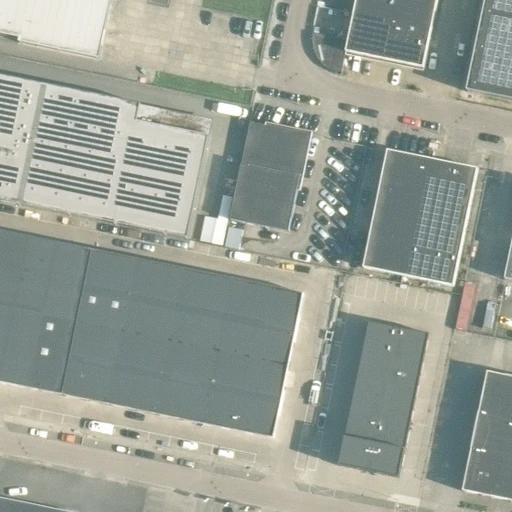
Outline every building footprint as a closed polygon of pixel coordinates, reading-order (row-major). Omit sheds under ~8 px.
[(0,0),(0,34),(20,38),(19,42),(100,59),(111,0),(0,0)] [(385,0),(356,0),(354,13),(393,21),(397,2),(385,0)] [(397,0),(397,2),(393,21),(432,29),(438,0),(397,0)] [(393,21),(354,13),(346,52),(424,68),(432,29),(393,21)] [(0,200),(173,237),(194,134),(138,122),(142,105),(0,75),(0,200)] [(230,220),(289,232),(309,134),(250,122),(230,220)] [(388,150),(379,191),(412,198),(420,157),(388,150)] [(407,222),(396,274),(454,286),(461,253),(478,168),(455,164),(420,157),(412,198),(407,222)] [(379,191),(374,215),(407,222),(412,198),(379,191)] [(363,268),(396,274),(407,222),(374,215),(363,268)] [(225,247),(239,250),(243,230),(229,227),(225,247)] [(0,231),(0,306),(73,322),(88,249),(0,231)] [(88,249),(73,322),(119,331),(134,259),(88,249)] [(134,259),(119,331),(164,341),(179,268),(134,259)] [(179,268),(164,341),(210,350),(225,277),(179,268)] [(225,277),(210,350),(289,366),(304,294),(225,277)] [(73,322),(0,306),(0,382),(58,395),(73,322)] [(119,331),(73,322),(58,395),(104,404),(119,331)] [(369,322),(364,347),(394,354),(399,328),(369,322)] [(399,328),(394,354),(424,360),(429,334),(399,328)] [(164,341),(119,331),(104,404),(149,413),(164,341)] [(164,341),(149,413),(195,423),(210,350),(164,341)] [(364,347),(359,369),(389,375),(394,354),(364,347)] [(289,366),(210,350),(195,423),(274,439),(289,366)] [(394,354),(389,375),(419,381),(424,360),(394,354)] [(359,369),(354,392),(384,398),(389,375),(359,369)] [(488,372),(480,411),(510,418),(511,408),(511,376),(507,376),(488,372)] [(389,375),(384,398),(414,404),(419,381),(389,375)] [(354,392),(350,415),(380,421),(384,398),(354,392)] [(384,398),(380,421),(410,427),(414,404),(384,398)] [(501,458),(511,459),(511,417),(510,418),(480,411),(479,414),(472,450),(472,452),(501,458)] [(350,415),(345,438),(375,444),(380,421),(350,415)] [(380,421),(375,444),(405,451),(410,427),(380,421)] [(345,438),(339,466),(369,472),(399,478),(405,451),(375,444),(345,438)] [(492,497),(493,497),(501,458),(472,452),(463,491),(482,495),(482,496),(492,498),(492,497)] [(511,502),(511,501),(511,459),(501,458),(493,497),(511,501),(511,502)] [(0,511),(67,511),(0,498),(0,511)]
